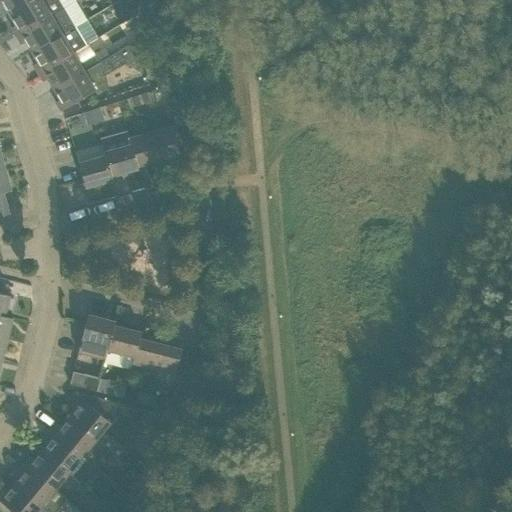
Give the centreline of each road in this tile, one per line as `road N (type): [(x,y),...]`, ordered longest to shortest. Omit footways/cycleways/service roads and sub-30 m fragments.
road 1 (residential): [(49,225),(21,90),(0,62)]
road 2 (residential): [(218,312),(50,287)]
road 3 (residential): [(0,440),(22,414),(39,368),(50,287)]
road 4 (residential): [(49,225),(208,185)]
